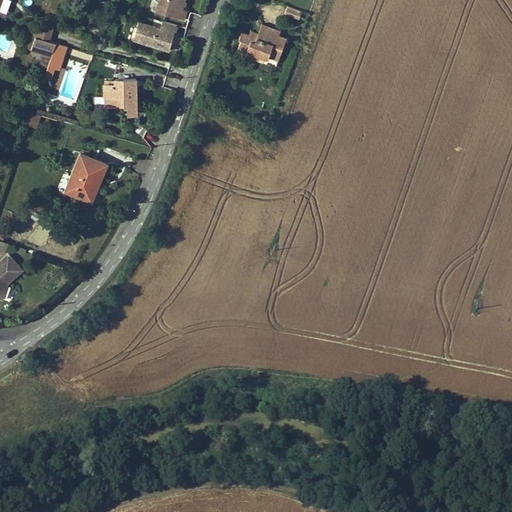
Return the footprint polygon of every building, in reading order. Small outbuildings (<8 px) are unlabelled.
[(158,0),(156,11),(184,19),(187,10),(182,8),(184,0),(158,0)] [(302,11),(288,5),(285,13),(296,17),(299,11),(302,12),(302,11)] [(138,41),(169,50),(177,25),(162,21),(160,28),(139,22),(136,31),(141,32),(138,41)] [(274,28),(262,23),(258,33),(257,37),(269,42),(274,28)] [(257,37),(258,33),(251,30),(249,34),(242,31),(239,39),(241,39),(238,49),(245,51),(247,52),(247,51),(256,54),(268,58),(269,56),(270,53),(280,57),(280,56),(276,55),(279,48),(282,49),(287,38),(279,35),(277,34),(279,30),(274,28),(269,42),(257,37)] [(19,46),(31,49),(35,36),(24,33),(19,46)] [(52,56),(56,42),(35,36),(31,49),(45,54),(52,56)] [(52,56),(48,65),(54,67),(56,60),(58,56),(62,58),(66,45),(56,42),(52,56)] [(256,54),(247,51),(247,52),(245,51),(244,55),(254,59),(256,54)] [(42,84),(45,76),(48,65),(52,56),(45,54),(35,82),(42,84)] [(48,65),(45,76),(50,78),(54,67),(48,65)] [(136,78),(115,78),(115,80),(109,80),(109,84),(104,84),(105,105),(124,105),(124,106),(127,106),(127,113),(136,113),(136,78)] [(103,94),(94,95),(94,104),(104,103),(103,94)] [(39,114),(33,112),(32,112),(28,124),(35,127),(39,114)] [(65,189),(92,200),(108,162),(81,150),(65,189)] [(3,240),(0,239),(0,240),(0,252),(5,252),(9,242),(3,240)] [(0,298),(2,299),(8,282),(23,269),(9,253),(0,260),(0,298)]
